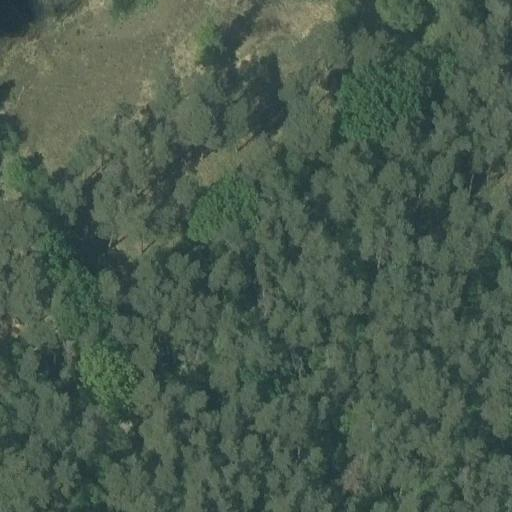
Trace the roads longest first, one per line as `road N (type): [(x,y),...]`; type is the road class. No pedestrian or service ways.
road 1 (track): [(76,322),(511,94)]
road 2 (track): [(0,227),(68,279),(76,322),(151,511)]
